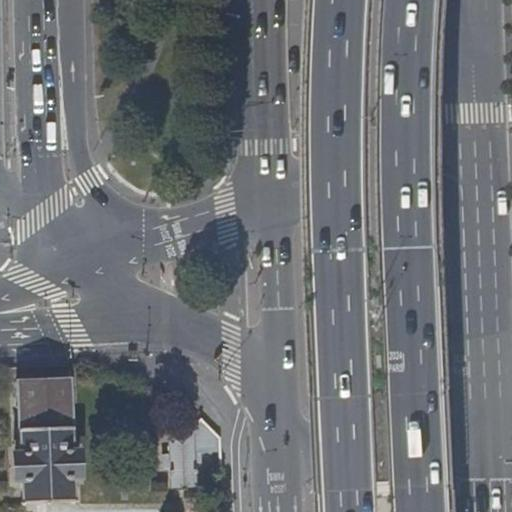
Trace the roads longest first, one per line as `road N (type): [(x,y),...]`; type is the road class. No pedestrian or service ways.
road 1 (motorway): [(421,511),(409,237),(412,0)]
road 2 (motorway): [(343,0),(339,170),(350,511)]
road 3 (secondary): [(93,261),(77,128),(79,0)]
road 4 (primary): [(275,409),(306,450),(483,442)]
road 5 (secondary): [(29,0),(37,208)]
road 6 (primary): [(270,203),(275,409)]
road 7 (primary): [(261,0),(270,203)]
road 8 (primary): [(471,197),(270,203)]
road 9 (primary): [(270,203),(93,261)]
road 10 (primary): [(480,366),(471,197)]
road 11 (primary): [(155,319),(244,362),(275,409)]
